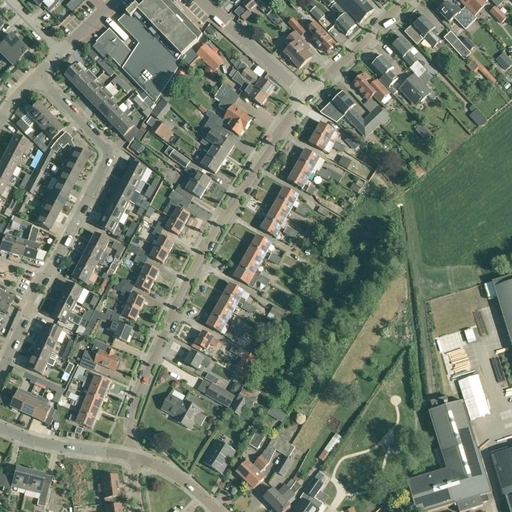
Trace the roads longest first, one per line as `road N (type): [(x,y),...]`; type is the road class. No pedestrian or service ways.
road 1 (residential): [(131,456),(142,388),(211,234),(305,95)]
road 2 (residential): [(0,369),(106,153),(36,81)]
road 3 (residential): [(305,95),(202,0)]
road 4 (residential): [(305,95),(405,0)]
road 5 (residential): [(131,456),(58,446),(0,427)]
